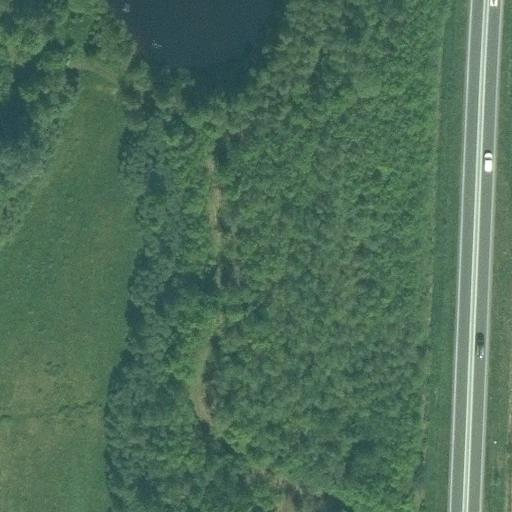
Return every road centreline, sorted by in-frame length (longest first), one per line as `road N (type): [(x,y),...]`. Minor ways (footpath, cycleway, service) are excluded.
road 1 (track): [(356,511),(333,493),(216,441),(195,412),(191,385),(218,230),(202,138),(178,109),(108,65),(82,61),(21,72)]
road 2 (trunk): [(463,511),(486,0)]
